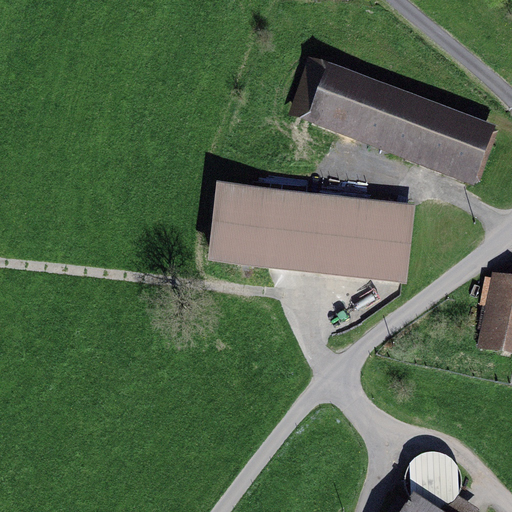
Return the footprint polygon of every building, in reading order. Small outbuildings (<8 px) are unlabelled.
[(502,138),(339,70),(319,117),(482,185),(502,138)] [(421,209),(228,189),(220,266),(412,287),(421,209)] [(511,284),(493,281),(479,352),(511,358),(511,284)] [(455,498),(447,511),(479,511),(480,511),(455,498)] [(434,511),(420,503),(413,511),(434,511)]
